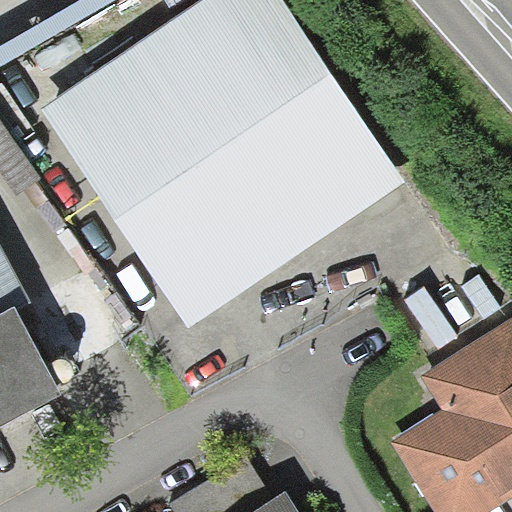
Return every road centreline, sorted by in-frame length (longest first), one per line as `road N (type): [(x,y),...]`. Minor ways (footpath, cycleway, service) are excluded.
road 1 (residential): [(32,511),(273,378)]
road 2 (residential): [(273,378),(355,511)]
